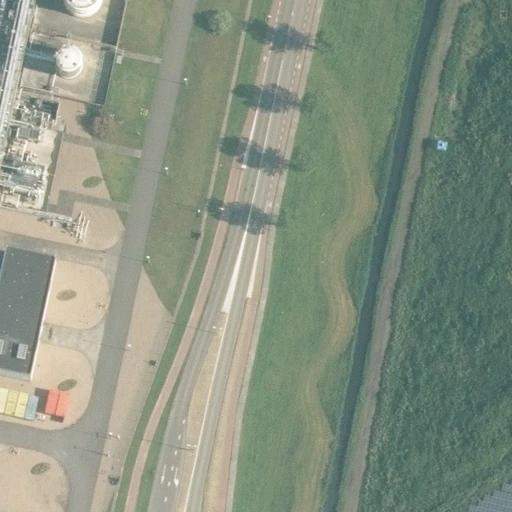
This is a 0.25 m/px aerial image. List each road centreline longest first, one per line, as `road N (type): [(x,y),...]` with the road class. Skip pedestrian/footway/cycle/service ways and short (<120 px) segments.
road 1 (tertiary): [(293,0),(225,303)]
road 2 (tertiary): [(225,303),(174,421),(155,511)]
road 3 (tertiary): [(189,511),(227,337),(225,303)]
